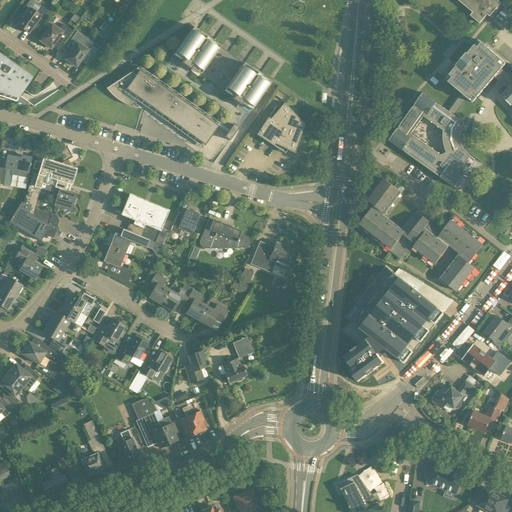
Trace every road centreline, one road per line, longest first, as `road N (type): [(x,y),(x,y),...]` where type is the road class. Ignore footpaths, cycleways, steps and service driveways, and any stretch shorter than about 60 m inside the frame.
road 1 (secondary): [(321,409),(343,205)]
road 2 (secondary): [(332,210),(303,407)]
road 3 (secondary): [(343,205),(357,7)]
road 4 (secondary): [(357,7),(333,199)]
road 5 (residential): [(293,200),(115,150)]
road 6 (tertiary): [(398,393),(511,259)]
road 7 (tertiary): [(94,511),(172,478),(239,436)]
road 8 (residential): [(511,254),(392,167)]
road 9 (residential): [(184,337),(65,267)]
road 10 (residential): [(65,267),(115,150)]
